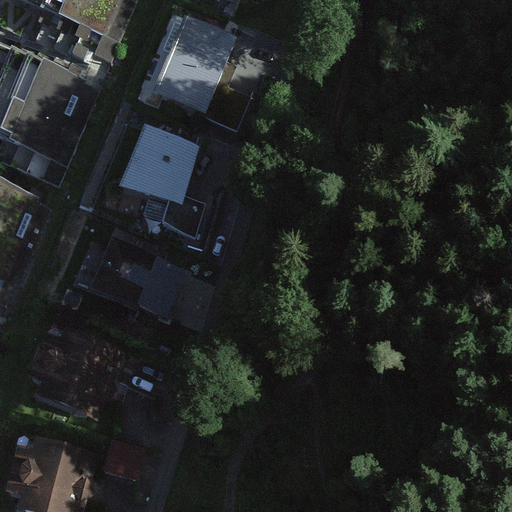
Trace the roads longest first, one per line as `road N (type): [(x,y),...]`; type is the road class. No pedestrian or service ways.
road 1 (residential): [(305,0),(159,511)]
road 2 (track): [(360,0),(316,242),(314,373)]
road 3 (track): [(314,373),(244,444),(228,511)]
